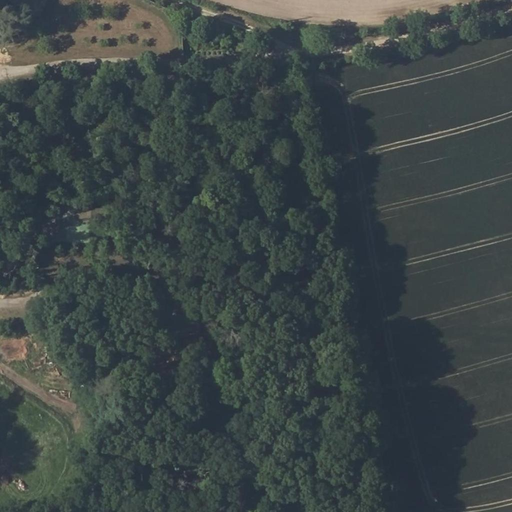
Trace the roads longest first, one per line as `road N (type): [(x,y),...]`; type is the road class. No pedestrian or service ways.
road 1 (track): [(511,6),(394,40),(294,56),(0,75)]
road 2 (unclassified): [(294,56),(181,0)]
